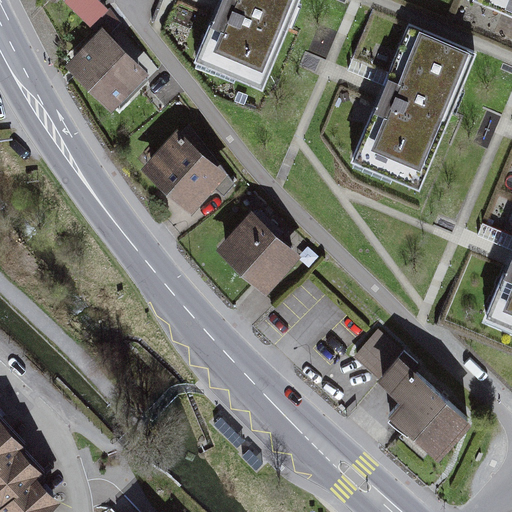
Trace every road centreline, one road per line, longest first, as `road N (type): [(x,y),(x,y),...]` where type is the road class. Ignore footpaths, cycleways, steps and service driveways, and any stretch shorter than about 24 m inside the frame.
road 1 (secondary): [(389,511),(260,391),(133,246),(0,36)]
road 2 (residential): [(511,426),(219,128),(133,0)]
